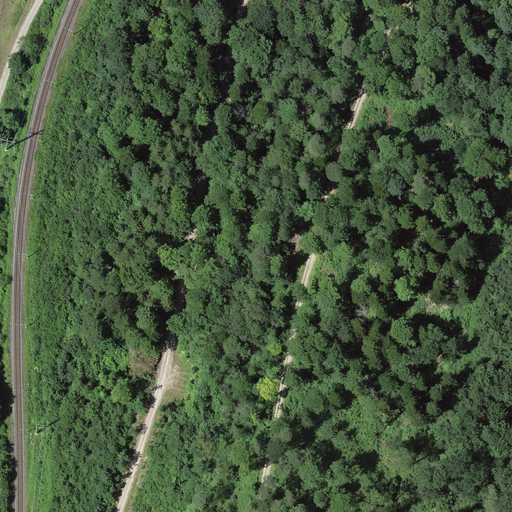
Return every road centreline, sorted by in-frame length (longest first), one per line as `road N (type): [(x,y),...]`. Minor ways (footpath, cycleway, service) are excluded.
road 1 (track): [(413,0),(379,53),(339,156),(303,280),(257,511)]
road 2 (track): [(117,511),(155,395),(245,0)]
